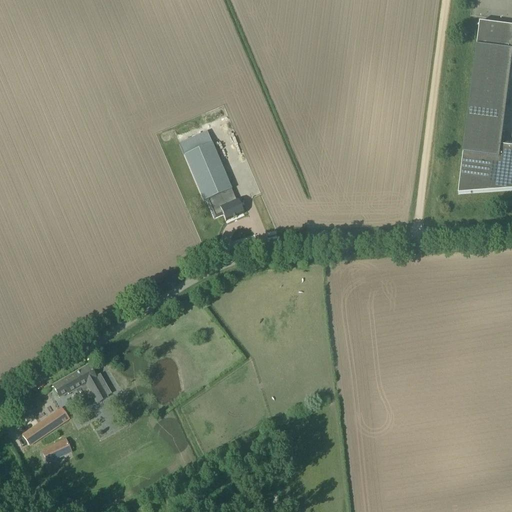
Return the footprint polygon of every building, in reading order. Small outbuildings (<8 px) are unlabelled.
[(511,26),(480,23),(458,195),(511,190),(511,147),(501,146),(511,63),(511,26)] [(214,152),(211,145),(184,156),(203,202),(211,199),(216,211),(220,209),(225,222),(243,214),(237,201),(235,201),(214,152)] [(59,399),(69,393),(80,386),(82,390),(88,399),(91,397),(96,406),(107,400),(106,398),(111,395),(99,376),(95,378),(88,367),(53,387),(58,396),(59,399)] [(30,447),(68,420),(67,418),(61,410),(23,436),(30,447)] [(46,465),(72,454),(66,440),(40,451),(46,465)]
